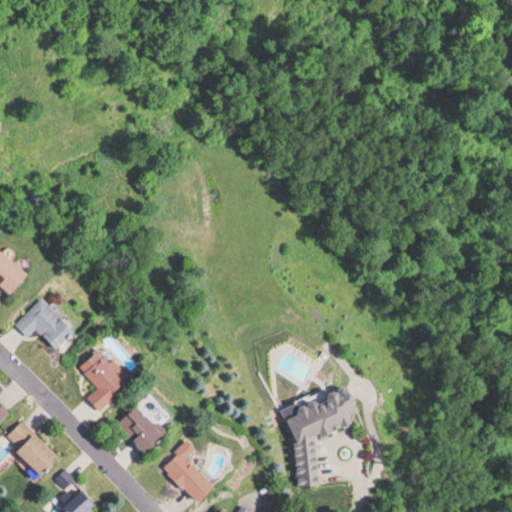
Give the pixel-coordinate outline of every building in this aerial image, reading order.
[(0,279),(16,293),(33,272),(5,248),(0,254),(0,279)] [(78,328),(46,295),(18,322),(30,335),(39,326),(59,347),(78,328)] [(82,365),(100,385),(90,394),(102,409),(131,383),(101,348),(82,365)] [(293,395),(303,484),(323,482),(318,431),(361,426),(359,411),(361,411),(359,388),(293,395)] [(0,424),(14,410),(0,395),(0,424)] [(170,431),(141,403),(121,423),(150,451),(170,431)] [(64,456),(25,419),(8,436),(48,473),(64,456)] [(219,485),(191,454),(200,446),(192,438),(166,461),(202,501),(219,485)] [(77,477),(69,469),(61,477),(69,485),(77,477)] [(63,495),(72,506),(71,507),(75,511),(90,511),(101,503),(86,486),(78,494),(72,487),(63,495)]
